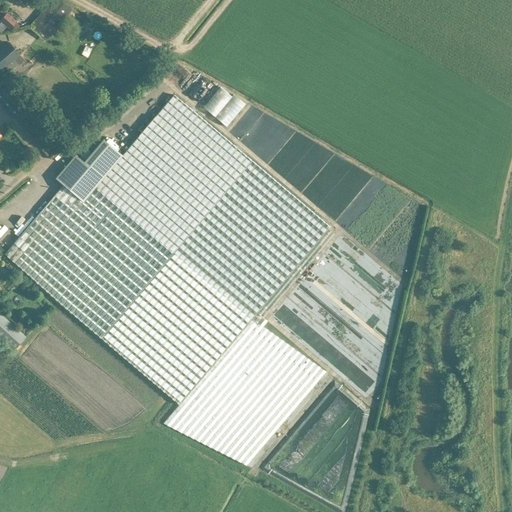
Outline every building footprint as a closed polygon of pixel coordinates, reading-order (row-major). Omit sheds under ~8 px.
[(50,6),(30,28),(44,40),(72,8),(59,0),(50,0),(48,5),(50,6)] [(0,20),(1,22),(0,22),(0,31),(1,32),(6,26),(9,29),(16,21),(6,12),(0,18),(0,20)] [(87,26),(95,31),(99,24),(91,20),(87,26)] [(0,71),(6,66),(11,72),(20,65),(14,58),(19,54),(9,42),(0,49),(0,71)] [(0,102),(15,118),(28,106),(0,76),(0,102)] [(286,175),(305,152),(228,91),(219,102),(219,101),(209,114),(286,175)] [(4,254),(12,260),(179,404),(163,423),(246,464),(325,371),(261,326),(267,320),(256,311),(330,227),(173,94),(82,202),(62,184),(42,208),(32,220),(4,254)] [(152,115),(142,106),(128,123),(138,131),(152,115)] [(122,154),(103,137),(83,160),(76,154),(55,177),(82,201),(122,154)] [(0,338),(12,350),(26,336),(0,312),(0,338)] [(289,465),(283,467),(317,488),(320,483),(321,487),(325,486),(326,475),(331,479),(340,475),(345,476),(351,466),(354,432),(349,420),(347,420),(345,423),(332,428),(328,435),(327,440),(330,447),(327,451),(322,451),(316,453),(313,446),(321,433),(322,429),(310,428),(300,445),(301,448),(297,455),(295,455),(286,458),(289,465)]
